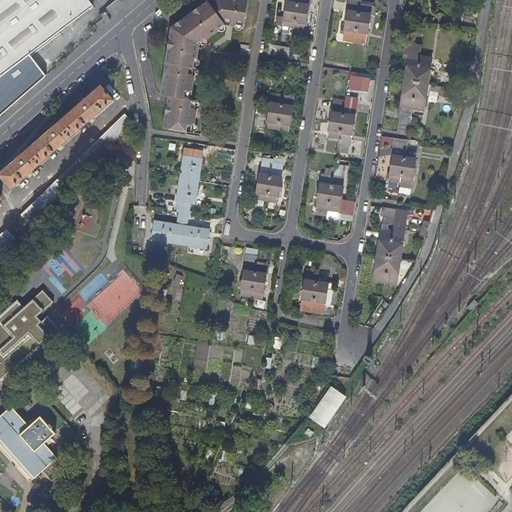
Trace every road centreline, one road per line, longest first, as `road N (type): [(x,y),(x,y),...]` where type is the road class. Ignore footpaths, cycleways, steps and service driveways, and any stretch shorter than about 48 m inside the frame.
road 1 (residential): [(345,337),(352,346),(371,338),(427,248),(469,109),(487,0)]
road 2 (residential): [(265,0),(230,225),(286,240)]
road 3 (residential): [(355,250),(393,6)]
road 4 (residential): [(286,240),(327,0)]
road 5 (residential): [(124,28),(145,125),(142,203)]
road 6 (residential): [(0,136),(124,28)]
